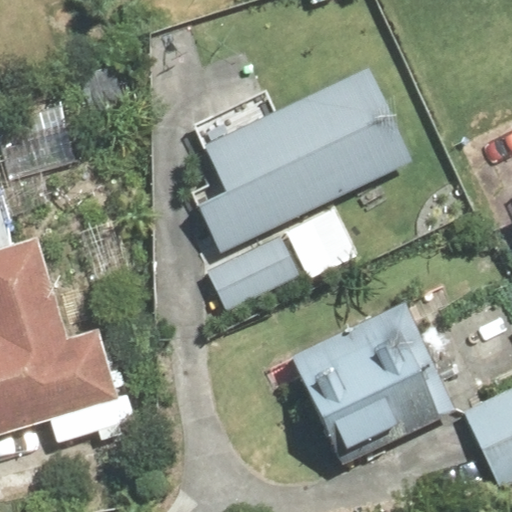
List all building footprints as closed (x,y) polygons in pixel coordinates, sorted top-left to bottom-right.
[(412,161),(366,70),(191,157),(213,200),(188,212),(213,260),(412,161)] [(277,242),(206,274),(224,314),(294,282),(277,242)] [(0,440),(113,405),(91,334),(59,345),(27,245),(0,253),(0,440)] [(395,309),(272,367),(324,477),(448,418),(395,309)] [(511,391),(460,417),(496,490),(511,482),(511,391)]
